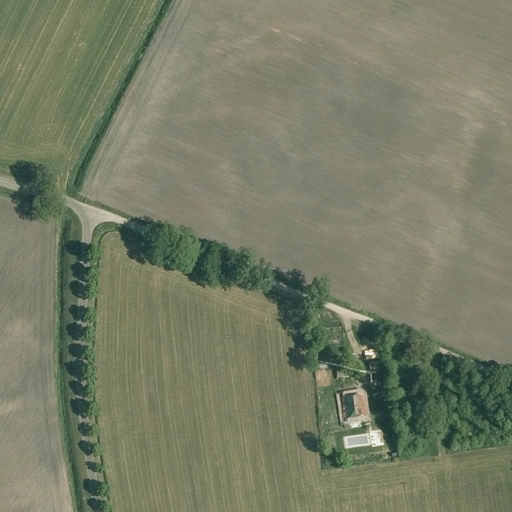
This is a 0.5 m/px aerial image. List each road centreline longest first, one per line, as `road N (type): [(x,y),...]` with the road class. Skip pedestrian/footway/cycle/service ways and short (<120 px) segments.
road 1 (track): [(88,209),(511,383)]
road 2 (unclassified): [(97,511),(79,355),(88,209),(0,181)]
